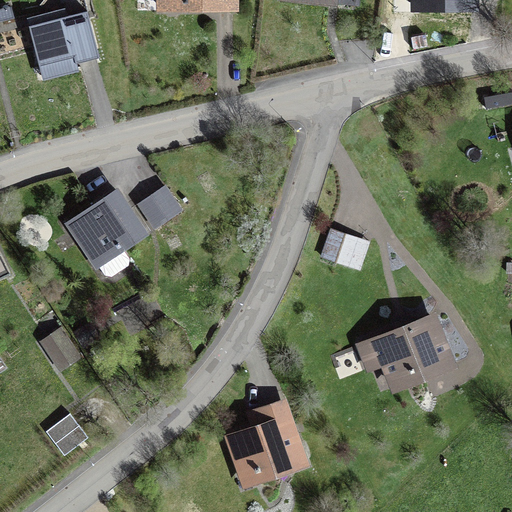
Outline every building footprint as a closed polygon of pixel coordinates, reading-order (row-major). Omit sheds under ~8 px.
[(75,56),(76,63),(99,57),(84,0),(60,0),(63,8),(48,12),(50,20),(29,25),(39,65),(75,56)] [(181,210),(164,185),(139,202),(156,227),(181,210)] [(115,189),(68,221),(105,275),(112,276),(129,265),(130,258),(124,249),(145,234),(115,189)] [(359,268),(369,241),(331,228),(321,256),(359,268)] [(0,253),(0,277),(10,273),(0,253)] [(413,371),(416,378),(451,364),(432,317),(372,341),(380,362),(385,360),(392,380),(413,371)] [(96,337),(88,324),(75,332),(83,345),(96,337)] [(62,327),(40,341),(60,372),(82,357),(62,327)] [(254,467),(258,478),(303,462),(281,402),(261,409),(266,423),(231,436),(243,471),(254,467)] [(70,413),(46,431),(64,455),(88,436),(70,413)]
